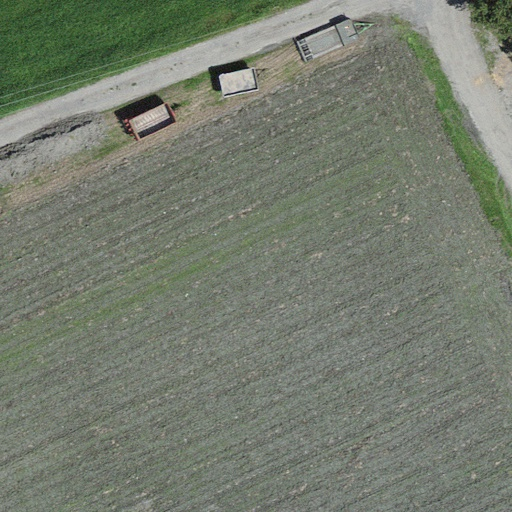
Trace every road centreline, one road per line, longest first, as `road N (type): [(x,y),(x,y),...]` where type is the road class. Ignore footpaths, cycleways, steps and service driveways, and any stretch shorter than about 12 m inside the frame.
road 1 (track): [(0,143),(360,0)]
road 2 (track): [(444,0),(482,114),(511,166)]
